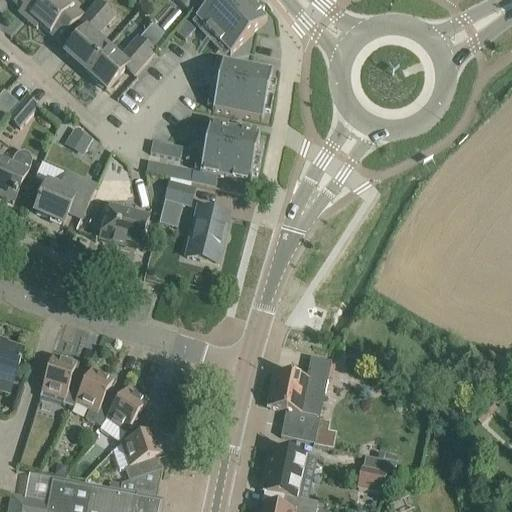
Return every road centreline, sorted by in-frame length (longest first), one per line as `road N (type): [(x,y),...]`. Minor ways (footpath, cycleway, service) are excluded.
road 1 (residential): [(247,364),(0,290)]
road 2 (residential): [(118,146),(0,43)]
road 3 (tertiary): [(215,511),(247,364)]
road 4 (tertiary): [(247,364),(295,226)]
road 5 (tertiary): [(355,112),(295,226)]
road 6 (tertiary): [(295,226),(373,124)]
road 7 (tertiary): [(373,124),(401,128),(427,117),(443,94),(444,59)]
